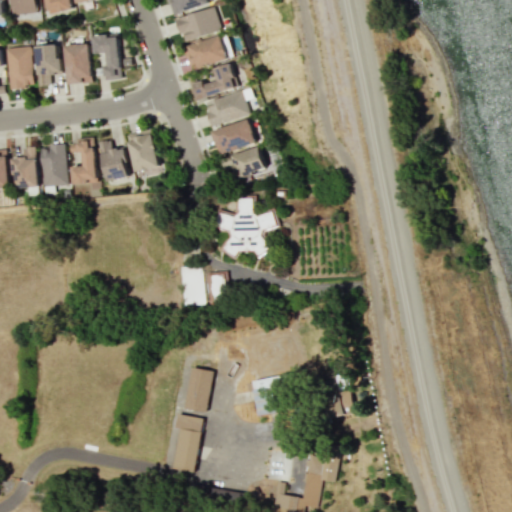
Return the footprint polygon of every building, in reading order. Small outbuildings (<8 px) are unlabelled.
[(10,0),(11,14),(35,13),(34,0),(10,0)] [(46,0),(49,12),(73,8),(71,0),(46,0)] [(168,0),(173,14),(209,3),(208,0),(168,0)] [(184,42),(221,29),(214,7),(176,19),(184,42)] [(105,80),(121,79),(119,33),(93,34),(94,53),(107,53),(108,65),(104,65),(105,80)] [(66,44),(67,83),(92,82),(91,43),(66,44)] [(51,74),(61,74),(60,45),(37,45),(38,85),(51,85),(51,74)] [(9,87),(32,86),(31,46),(7,48),(9,87)] [(238,87),(231,63),(214,68),(217,80),(205,84),(204,81),(191,85),(196,100),(238,87)] [(250,113),(242,89),(203,103),(211,126),(250,113)] [(257,143),(250,119),(212,130),(219,154),(257,143)] [(159,166),(152,129),(128,133),(135,171),(159,166)] [(72,166),(73,184),(97,182),(95,137),(77,138),(77,145),(70,145),(71,152),(83,151),(84,165),(72,166)] [(106,180),(130,177),(125,146),(112,148),(111,139),(101,141),(106,180)] [(67,184),(65,145),(41,146),(43,186),(67,184)] [(38,187),(37,146),(24,147),(24,157),(14,157),(15,188),(38,187)] [(224,158),(226,165),(234,163),(238,178),(267,169),(260,147),(224,158)] [(0,187),(9,187),(8,149),(0,148),(0,187)] [(274,229),(276,213),(254,211),(255,196),(240,195),(238,214),(218,212),(216,231),(228,232),(226,253),(237,254),(237,249),(264,252),(266,228),(274,229)] [(183,305),(205,304),(203,266),(181,267),(183,305)] [(211,272),(212,303),(228,302),(227,272),(211,272)] [(206,412),(214,371),(192,367),(184,408),(206,412)] [(279,389),(290,387),(288,374),(252,380),(259,416),(283,411),(279,389)] [(194,472),(204,418),(178,413),(175,427),(181,429),(174,468),(194,472)] [(272,511),(304,511),(305,505),(317,507),(321,480),(334,482),(338,458),(308,454),(302,496),(284,494),(285,482),(277,481),(272,511)]
